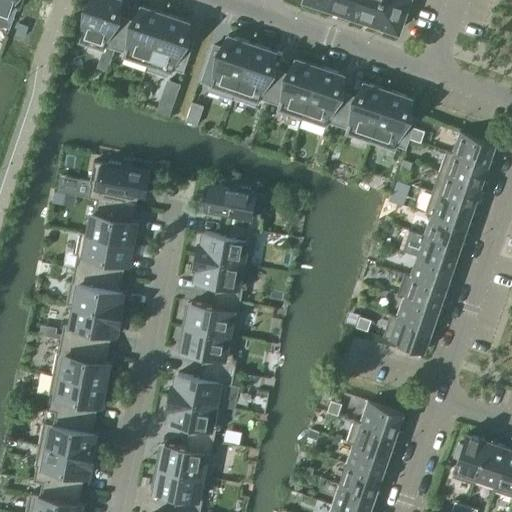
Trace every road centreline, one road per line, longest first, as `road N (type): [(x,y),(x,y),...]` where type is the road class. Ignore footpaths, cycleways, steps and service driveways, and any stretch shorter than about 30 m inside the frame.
road 1 (residential): [(118,511),(175,182)]
road 2 (residential): [(511,176),(438,401)]
road 3 (residential): [(433,75),(212,0)]
